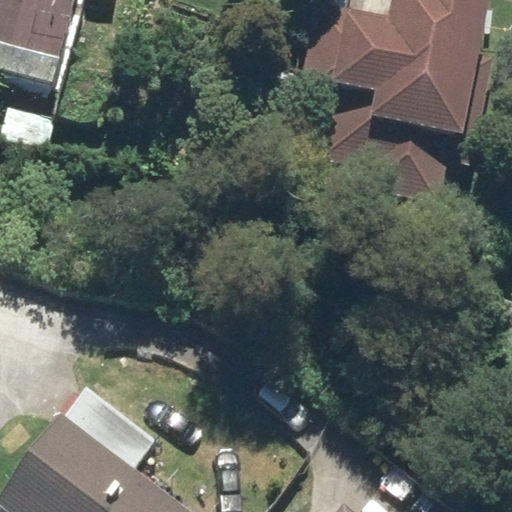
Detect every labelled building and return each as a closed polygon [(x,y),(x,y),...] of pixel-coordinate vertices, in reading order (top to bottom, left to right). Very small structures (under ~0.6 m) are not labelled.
[(317,175),(440,206),(450,164),(478,168),(505,0),(411,0),(408,25),(358,13),(317,175)] [(70,58),(0,38),(0,88),(58,104),(70,58)] [(63,125),(10,113),(2,147),(54,160),(63,125)] [(511,305),(497,299),(478,346),(511,360),(511,305)] [(198,511),(72,417),(2,511),(3,511),(198,511)]
